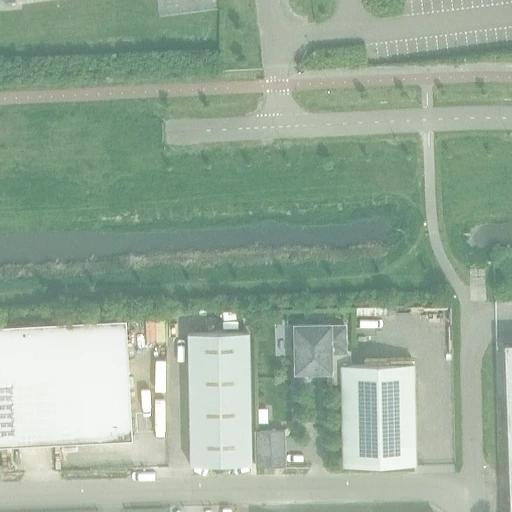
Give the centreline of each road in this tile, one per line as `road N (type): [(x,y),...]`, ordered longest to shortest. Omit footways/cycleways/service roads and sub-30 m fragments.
road 1 (unclassified): [(0,496),(473,486)]
road 2 (unclassified): [(278,127),(511,122)]
road 3 (unclassified): [(473,486),(470,310)]
